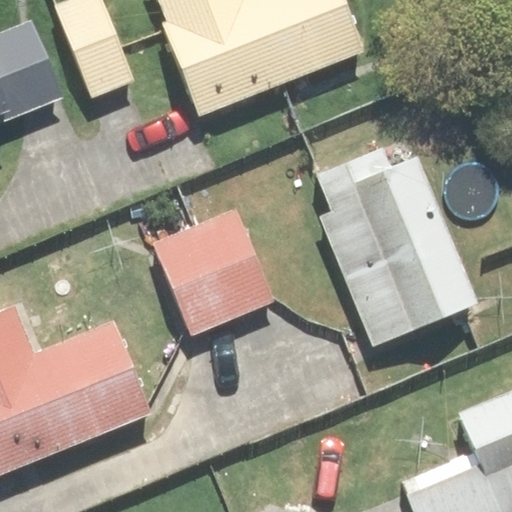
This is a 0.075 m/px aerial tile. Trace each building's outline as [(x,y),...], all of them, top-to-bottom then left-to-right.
[(102,0),(78,0),(47,14),(88,108),(141,85),(102,0)] [(146,0),(194,120),(358,56),(336,0),(146,0)] [(0,129),(58,105),(25,27),(0,37),(0,129)] [(471,304),(410,156),(384,167),(376,148),(308,175),(324,214),(310,220),(363,349),(471,304)] [(231,215),(150,250),(190,344),(271,309),(231,215)] [(0,305),(0,473),(145,416),(108,323),(25,356),(4,304),(0,305)] [(399,494),(406,511),(511,511),(511,390),(451,415),(471,464),(399,494)]
